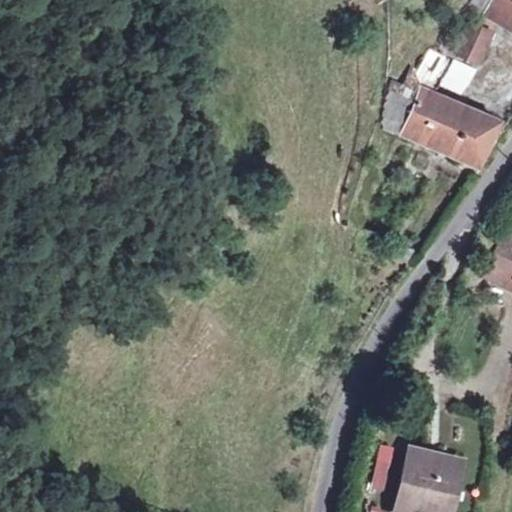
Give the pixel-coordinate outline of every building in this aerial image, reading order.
[(511,0),(493,0),(481,27),(471,23),(456,55),(478,64),(496,24),(511,33),(511,0)] [(462,97),(477,72),(454,61),(441,87),(462,97)] [(385,130),(401,136),(422,90),(418,75),(411,72),(403,87),(392,82),(385,130)] [(498,121),(422,90),(401,136),(477,166),(498,121)] [(511,232),(507,231),(485,277),(511,290),(511,232)] [(407,267),(416,252),(400,244),(393,258),(407,267)] [(398,511),(448,511),(459,462),(413,451),(398,511)]
